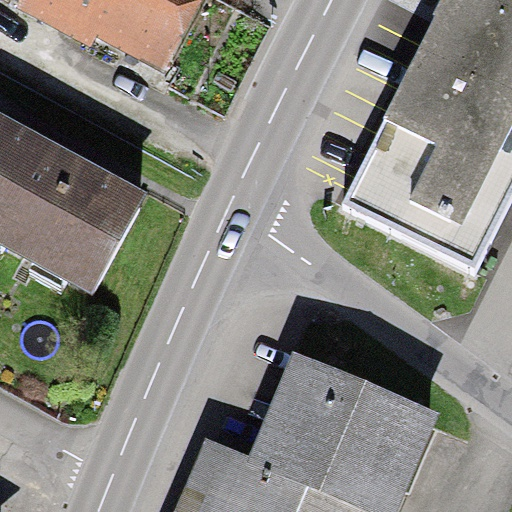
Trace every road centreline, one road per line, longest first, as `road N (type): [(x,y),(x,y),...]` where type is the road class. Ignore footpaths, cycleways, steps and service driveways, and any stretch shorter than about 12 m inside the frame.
road 1 (residential): [(511,399),(282,241),(227,219)]
road 2 (tertiary): [(108,478),(227,219)]
road 3 (tertiary): [(227,219),(332,0)]
road 4 (residential): [(108,478),(0,414)]
